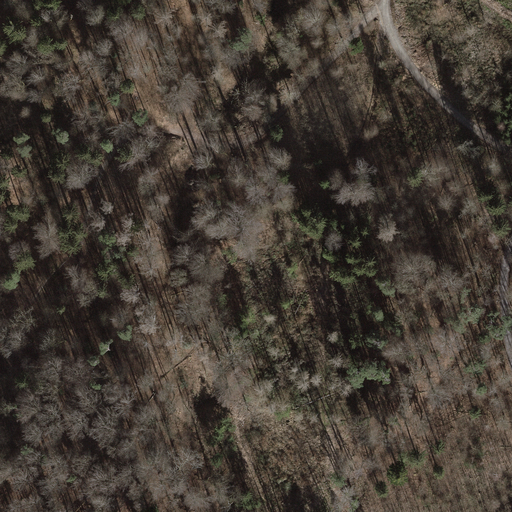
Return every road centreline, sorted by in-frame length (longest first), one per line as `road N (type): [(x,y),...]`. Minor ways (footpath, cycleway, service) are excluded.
road 1 (track): [(384,7),(255,136),(231,142),(172,130),(122,142),(104,163),(83,244)]
road 2 (track): [(511,153),(422,82),(387,26),(384,0)]
road 3 (track): [(187,131),(198,71),(185,0)]
